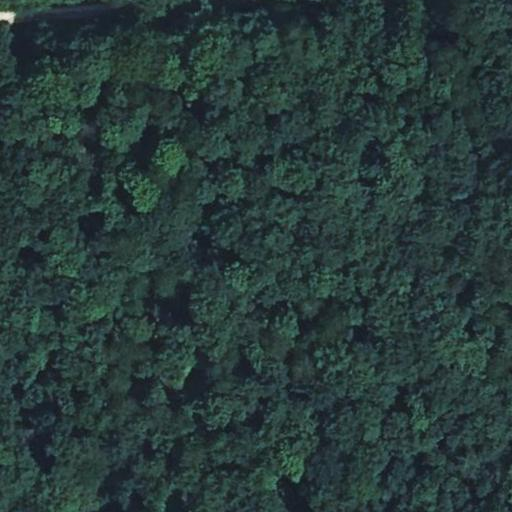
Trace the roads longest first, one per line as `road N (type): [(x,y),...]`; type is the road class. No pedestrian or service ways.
road 1 (track): [(172,13),(354,0)]
road 2 (track): [(0,27),(172,13)]
